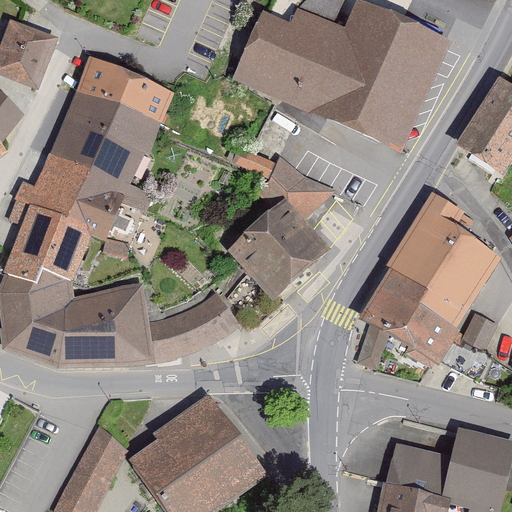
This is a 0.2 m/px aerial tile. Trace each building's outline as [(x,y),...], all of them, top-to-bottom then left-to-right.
[(342,32),(271,1),(235,81),(397,153),(446,43),(354,3),(342,32)] [(51,42),(9,25),(0,48),(0,76),(33,89),(51,42)] [(170,97),(93,64),(34,190),(25,186),(8,223),(22,228),(3,274),(70,282),(89,239),(104,244),(120,202),(142,211),(148,196),(128,187),(170,97)] [(511,159),(511,92),(494,82),(453,151),(500,182),(511,159)] [(0,97),(0,153),(18,116),(0,97)] [(267,175),(273,161),(240,148),(235,162),(267,175)] [(329,197),(281,161),(256,194),(268,207),(222,252),(270,302),(327,247),(303,222),(329,197)] [(421,292),(385,272),(359,321),(437,368),(457,335),(414,306),(421,292)] [(70,282),(3,274),(0,279),(0,336),(2,354),(61,371),(151,369),(238,327),(218,296),(151,320),(145,283),(75,298),(70,282)] [(498,324),(474,312),(446,372),(483,389),(499,356),(486,350),(498,324)] [(387,339),(370,329),(359,362),(378,369),(387,339)] [(218,511),(262,480),(207,404),(125,463),(160,511),(218,511)] [(94,511),(124,455),(99,430),(57,510),(60,511),(94,511)] [(494,511),(511,454),(511,445),(458,434),(446,498),(457,500),(456,507),(484,511),(494,511)] [(447,511),(449,503),(385,488),(378,511),(447,511)]
